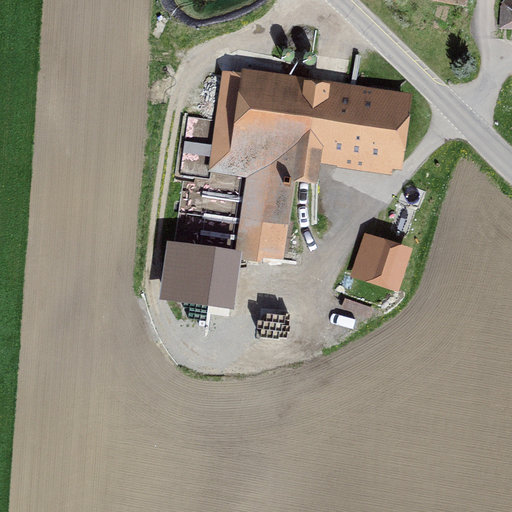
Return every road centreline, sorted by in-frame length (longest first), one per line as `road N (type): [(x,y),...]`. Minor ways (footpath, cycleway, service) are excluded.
road 1 (unclassified): [(340,0),(511,166)]
road 2 (track): [(457,112),(504,63),(493,0)]
